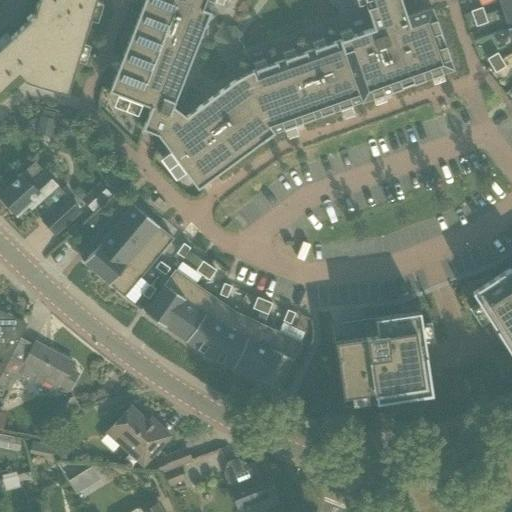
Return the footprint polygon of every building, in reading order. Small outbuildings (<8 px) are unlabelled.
[(26,18),(28,21),(23,26),(3,44),(0,47),(0,91),(18,74),(26,82),(67,95),(67,93),(69,86),(77,60),(82,44),(90,19),(95,3),(95,0),(38,0),(36,8),(34,15),(30,14),(26,18)] [(142,129),(145,130),(157,135),(160,139),(197,189),(201,186),(215,176),(261,142),(274,133),(453,69),(431,8),(406,17),(405,14),(403,8),(400,1),(400,0),(143,0),(143,3),(116,72),(109,91),(150,107),(142,129)] [(466,0),(468,9),(494,4),(492,0),(466,0)] [(511,0),(498,0),(502,9),(511,5),(511,0)] [(511,5),(502,9),(508,27),(508,29),(511,27),(511,5)] [(482,8),(471,12),(473,19),(485,15),(482,8)] [(485,15),(473,19),(476,27),(487,23),(485,15)] [(497,53),(487,59),(491,66),(501,60),(497,53)] [(501,60),(491,66),(495,73),(506,67),(501,60)] [(42,110),(41,116),(40,116),(37,133),(52,136),(56,119),(54,119),(56,113),(42,110)] [(68,198),(56,185),(36,163),(0,195),(0,197),(16,216),(28,205),(31,208),(42,198),(53,211),(68,198)] [(81,200),(92,212),(111,195),(100,183),(81,200)] [(54,234),(69,221),(80,211),(68,198),(53,211),(42,221),(54,234)] [(133,205),(116,225),(156,259),(173,239),(133,205)] [(100,244),(140,278),(156,259),(116,225),(100,244)] [(124,297),(140,278),(100,244),(83,263),(124,297)] [(183,244),(176,253),(183,258),(190,248),(183,244)] [(203,261),(195,271),(202,276),(209,266),(203,261)] [(160,262),(155,268),(162,273),(165,275),(170,269),(167,266),(160,262)] [(209,266),(202,276),(209,280),(216,270),(209,266)] [(481,325),(489,320),(511,355),(511,271),(510,269),(472,293),(479,304),(470,309),(481,325)] [(145,313),(165,328),(195,284),(175,270),(145,313)] [(195,284),(165,328),(186,342),(216,299),(195,284)] [(224,284),(219,295),(226,298),(231,287),(224,284)] [(149,285),(142,295),(148,299),(155,289),(149,285)] [(260,312),(265,301),(257,298),(252,309),(260,312)] [(216,299),(186,342),(208,358),(235,312),(216,299)] [(265,301),(260,312),(267,315),(272,304),(265,301)] [(287,310),(283,321),(290,324),(295,313),(287,310)] [(0,356),(5,359),(0,365),(0,376),(8,361),(11,356),(20,337),(26,325),(0,312),(0,356)] [(255,321),(235,312),(208,358),(233,369),(255,321)] [(365,326),(366,337),(334,342),(344,408),(431,395),(424,344),(434,342),(431,323),(421,325),(419,312),(374,319),(374,324),(365,326)] [(255,321),(233,369),(256,380),(278,332),(255,321)] [(301,343),(278,332),(256,380),(279,391),(301,343)] [(0,376),(0,386),(9,391),(17,376),(32,384),(52,395),(58,384),(69,390),(78,374),(70,370),(74,364),(35,342),(23,363),(11,356),(8,361),(0,376)] [(143,466),(170,436),(159,426),(155,429),(130,407),(107,433),(143,466)] [(29,454),(37,455),(40,444),(31,442),(29,454)] [(59,449),(57,454),(58,458),(64,461),(69,458),(71,453),(68,449),(63,447),(59,449)] [(160,472),(168,469),(164,458),(155,461),(160,472)] [(229,487),(233,498),(238,511),(251,511),(257,509),(256,507),(276,499),(266,473),(265,473),(260,460),(246,465),(251,478),(229,487)] [(164,475),(169,487),(187,479),(182,467),(164,475)] [(76,495),(85,489),(76,476),(68,482),(76,495)] [(161,511),(156,503),(141,511),(161,511)]
